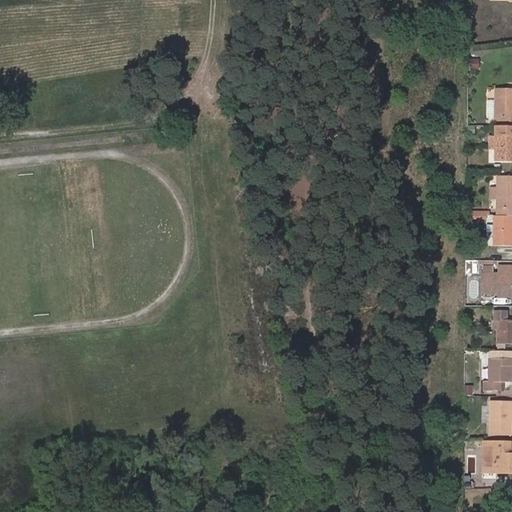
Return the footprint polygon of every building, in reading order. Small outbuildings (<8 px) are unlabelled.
[(470,69),(479,70),(479,60),(470,59),(470,69)] [(492,125),(511,125),(511,88),(493,88),(493,100),(492,117),(492,125)] [(492,117),(493,100),(485,100),(484,117),(492,117)] [(492,135),(492,149),(511,149),(511,125),(492,125),(492,135)] [(511,149),(492,149),(491,161),(511,161),(511,149)] [(489,210),(489,215),(490,215),(511,216),(511,215),(511,176),(494,176),(492,210),(489,210)] [(511,216),(490,215),(489,246),(511,246),(511,231),(511,216)] [(494,293),(508,293),(509,275),(511,275),(511,265),(495,265),(494,275),(490,274),(480,274),(478,274),(478,293),(494,293)] [(480,274),(490,274),(490,266),(480,266),(480,274)] [(493,320),(501,320),(502,311),(488,311),(488,320),(493,320)] [(511,343),(511,320),(501,320),(493,320),(492,343),(511,343)] [(485,358),(485,381),(497,382),(506,382),(507,366),(510,366),(510,358),(485,358)] [(497,390),(497,382),(485,381),(480,381),(479,390),(497,390)] [(506,390),(506,382),(497,382),(497,390),(506,390)] [(508,409),(510,409),(510,401),(486,400),(485,434),(507,435),(508,422),(508,409)] [(483,440),(479,439),(478,472),(491,473),(491,465),(483,465),(483,440)] [(491,465),(491,473),(511,473),(511,464),(511,457),(511,440),(483,440),(483,465),(491,465)]
